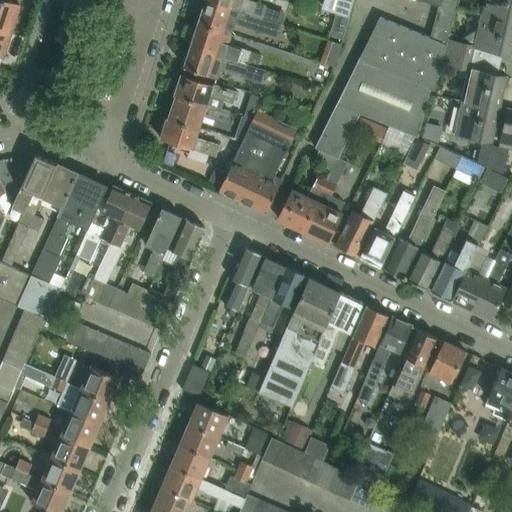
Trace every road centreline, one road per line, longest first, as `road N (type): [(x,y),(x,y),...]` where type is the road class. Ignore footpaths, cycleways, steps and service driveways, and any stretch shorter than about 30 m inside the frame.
road 1 (residential): [(107,511),(234,215)]
road 2 (residential): [(511,352),(234,215)]
road 3 (residential): [(104,160),(153,14)]
road 4 (residential): [(234,215),(104,160)]
